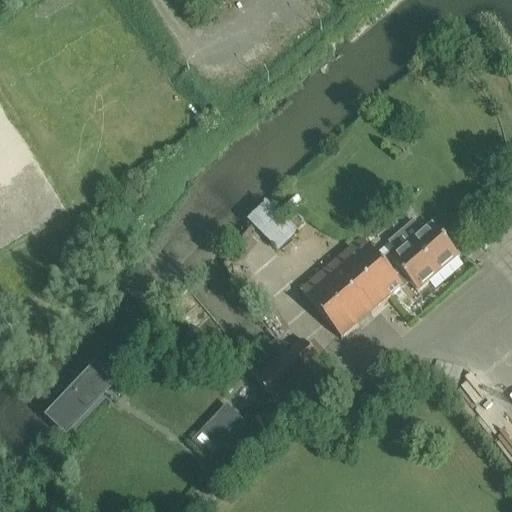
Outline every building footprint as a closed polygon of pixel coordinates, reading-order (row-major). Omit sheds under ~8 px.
[(300,294),(341,342),(403,289),(401,288),(407,283),(417,295),(459,260),(432,228),(423,236),(413,224),(389,245),(399,256),(390,263),(391,264),(385,269),(362,241),(300,294)] [(240,343),(191,286),(167,307),(216,364),(240,343)] [(256,383),(273,403),(275,405),(322,365),(303,343),(256,383)] [(96,370),(49,419),(67,436),(113,387),(96,370)] [(33,494),(21,389),(0,391),(0,489),(1,497),(33,494)] [(208,433),(223,448),(237,433),(239,435),(249,424),(235,411),(229,417),(226,414),(208,433)]
